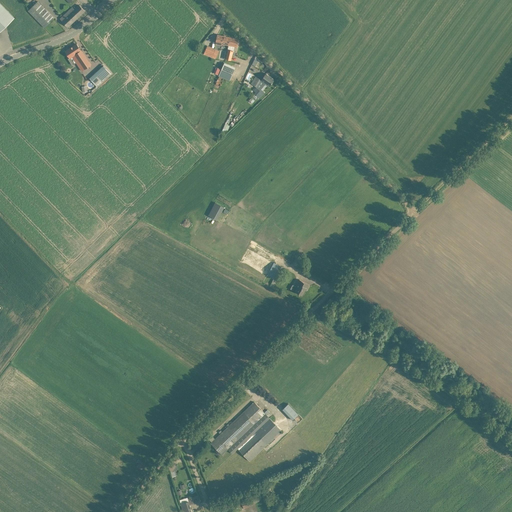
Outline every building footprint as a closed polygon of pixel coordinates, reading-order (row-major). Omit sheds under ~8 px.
[(28,10),(41,23),(44,27),(54,18),(51,14),(38,1),(28,10)] [(0,3),(0,30),(14,17),(0,3)] [(61,19),(64,23),(68,27),(85,11),(79,5),(74,10),(72,7),(61,19)] [(223,44),(229,46),(231,38),(217,35),(215,44),(223,45),(223,44)] [(231,38),(229,46),(237,47),(239,39),(231,38)] [(70,58),(72,56),(82,70),(91,65),(77,44),(65,51),(70,58)] [(205,51),(213,55),(215,49),(207,46),(205,51)] [(255,59),(252,64),(263,69),(265,64),(255,59)] [(224,63),(221,71),(232,75),(235,67),(224,63)] [(96,84),(110,73),(104,66),(90,78),(96,84)] [(252,100),(250,102),(252,103),(257,98),(257,97),(259,98),(265,93),(262,91),(266,86),(266,85),(267,84),(270,86),(271,83),(274,79),(266,73),(263,77),(261,80),(258,78),(254,85),(259,89),(251,98),(252,100)] [(215,202),(208,215),(217,220),(224,207),(215,202)] [(301,247),(234,215),(227,228),(294,261),(301,247)] [(263,253),(254,269),(273,280),(280,267),(273,264),(275,260),(263,253)] [(290,289),(295,291),(302,295),(306,288),(307,288),(309,285),(299,279),(296,286),(292,285),(290,289)] [(222,455),(228,449),(232,454),(237,449),(249,461),(281,430),(266,415),(269,412),(267,410),(264,412),(254,402),(211,443),(222,455)] [(288,403),(282,409),(292,420),(299,414),(288,403)] [(135,456),(133,458),(137,461),(139,462),(138,463),(136,466),(138,467),(142,470),(144,466),(145,467),(147,465),(141,460),(139,459),(135,456)] [(167,467),(173,470),(177,463),(171,460),(167,467)] [(255,503),(252,495),(240,501),(244,508),(255,503)] [(195,496),(188,499),(190,505),(197,503),(195,496)] [(185,498),(180,500),(181,504),(183,511),(192,511),(190,505),(188,499),(187,497),(185,498)]
